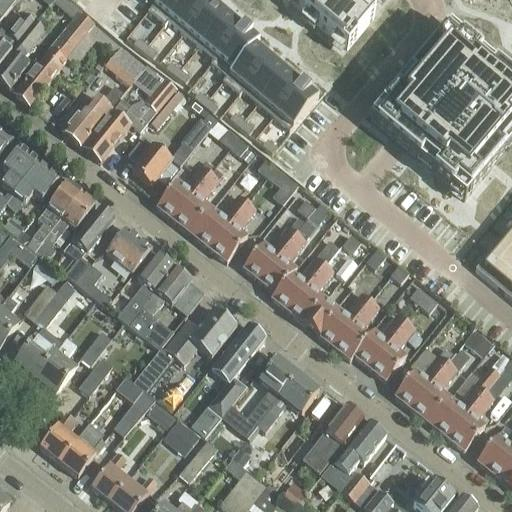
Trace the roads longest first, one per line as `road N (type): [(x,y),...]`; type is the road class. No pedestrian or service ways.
road 1 (residential): [(502,511),(0,108)]
road 2 (residential): [(418,0),(423,27),(335,136),(332,162),(511,313)]
